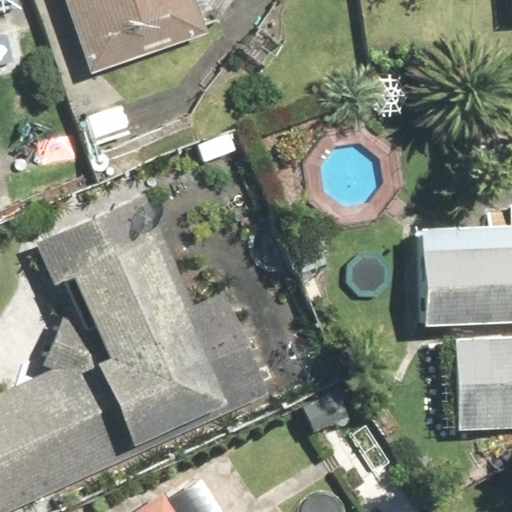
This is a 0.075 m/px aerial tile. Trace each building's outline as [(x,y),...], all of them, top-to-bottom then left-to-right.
[(67,0),(95,81),(208,42),(193,0),(67,0)] [(72,93),(96,178),(135,166),(110,82),(72,93)] [(0,511),(11,511),(275,400),(228,291),(192,306),(144,192),(44,235),(93,349),(0,388),(0,511)] [(423,330),(455,331),(511,332),(511,221),(426,219),(423,330)] [(511,339),(459,338),(456,431),(511,433),(511,339)] [(416,511),(337,387),(305,408),(370,511),(416,511)] [(175,511),(163,494),(136,511),(175,511)]
